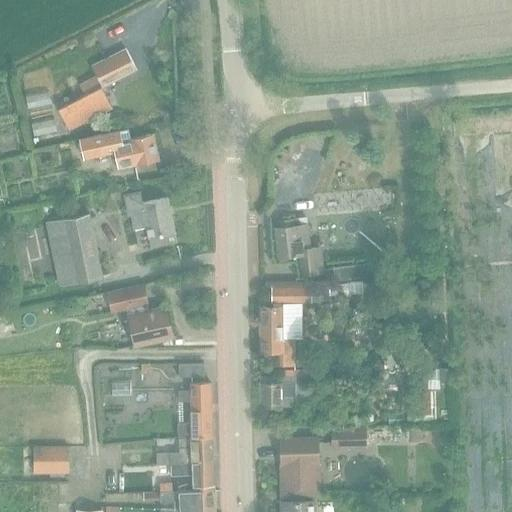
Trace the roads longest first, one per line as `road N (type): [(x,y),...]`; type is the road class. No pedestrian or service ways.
road 1 (tertiary): [(244,511),(234,160),(243,106)]
road 2 (unclassified): [(511,85),(243,106)]
